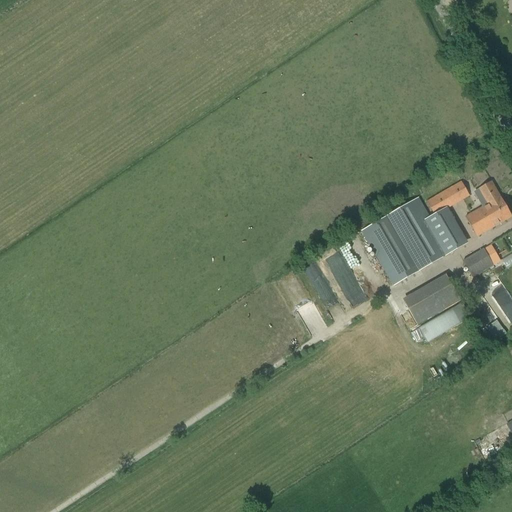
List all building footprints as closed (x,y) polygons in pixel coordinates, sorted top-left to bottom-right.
[(469,196),(461,182),(427,202),(435,216),(443,211),(469,196)] [(473,193),(481,207),(464,217),(476,237),(511,217),(499,197),(491,182),(473,193)] [(462,245),(443,211),(435,216),(430,219),(418,197),(361,230),(393,286),(462,245)] [(498,244),(505,261),(511,258),(511,255),(507,241),(498,244)] [(492,266),(483,249),(461,262),(471,278),(492,266)] [(501,261),(495,251),(487,256),(493,266),(501,261)] [(289,291),(297,282),(289,275),(281,284),(289,291)] [(460,301),(445,275),(401,300),(416,326),(460,301)] [(511,325),(511,324),(511,298),(505,289),(493,297),(511,325)] [(470,318),(462,304),(418,329),(426,343),(461,323),(470,318)]
